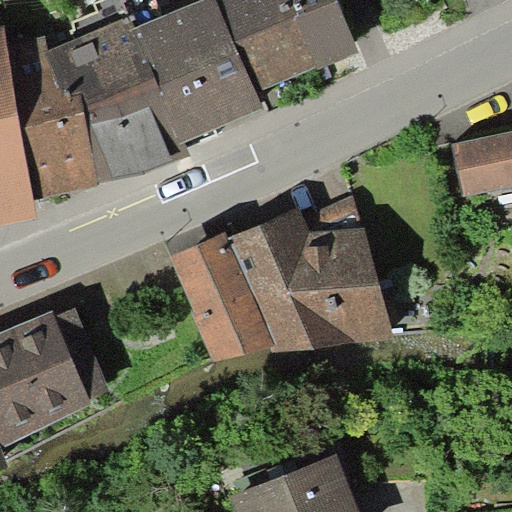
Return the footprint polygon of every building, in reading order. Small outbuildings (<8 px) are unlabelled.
[(130,16),(124,2),(123,0),(101,0),(95,3),(99,11),(71,24),(78,39),(130,16)] [(136,28),(163,15),(155,0),(128,0),(124,2),(130,16),(136,28)] [(136,28),(185,140),(264,106),(257,91),(217,0),(198,0),(163,15),(136,28)] [(217,0),(257,91),(315,66),(286,0),(217,0)] [(286,0),(315,66),(316,70),(359,52),(337,0),(286,0)] [(78,39),(50,50),(65,98),(78,94),(99,182),(143,174),(191,155),(185,140),(136,28),(130,16),(78,39)] [(5,27),(0,27),(0,225),(38,218),(35,199),(101,187),(99,182),(78,94),(65,98),(50,50),(47,36),(8,45),(5,27)] [(511,130),(451,143),(464,196),(511,185),(511,130)] [(254,288),(277,345),(272,346),(273,351),(395,340),(354,194),(304,217),(301,208),(230,238),(254,288)] [(272,346),(277,345),(254,288),(230,238),(227,232),(171,256),(195,311),(192,313),(214,361),(272,346)] [(53,311),(0,333),(0,469),(9,466),(0,444),(93,405),(91,398),(110,390),(75,308),(55,316),(53,311)] [(361,511),(336,452),(232,496),(239,511),(361,511)]
